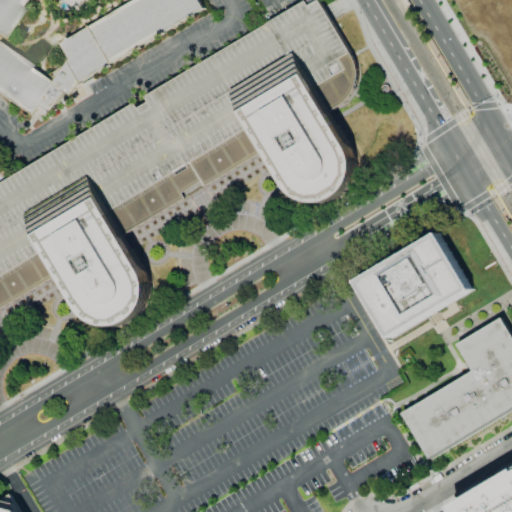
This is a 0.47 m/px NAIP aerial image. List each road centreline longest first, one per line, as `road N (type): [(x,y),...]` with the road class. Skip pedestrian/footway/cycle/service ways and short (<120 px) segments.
road 1 (residential): [(0,460),(469,177)]
road 2 (residential): [(455,154),(0,426)]
road 3 (primary): [(496,132),(418,0)]
road 4 (residential): [(400,511),(511,447)]
